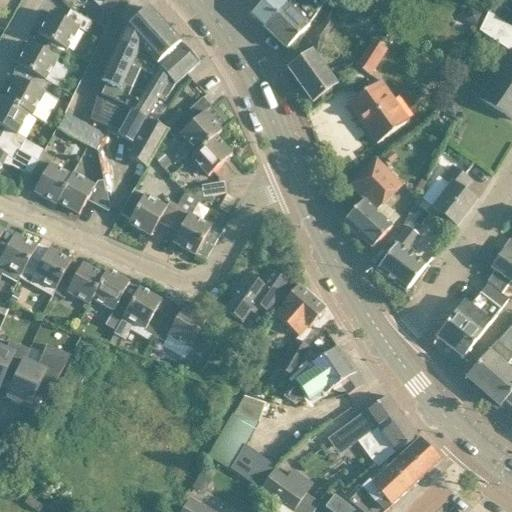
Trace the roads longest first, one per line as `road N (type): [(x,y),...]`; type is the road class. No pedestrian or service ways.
road 1 (residential): [(0,204),(181,281),(202,282),(257,202),(297,181)]
road 2 (secondary): [(297,181),(259,89),(199,0)]
road 3 (residential): [(402,335),(429,309),(511,173)]
road 4 (secondary): [(388,346),(297,181)]
road 5 (secondary): [(477,448),(388,346)]
